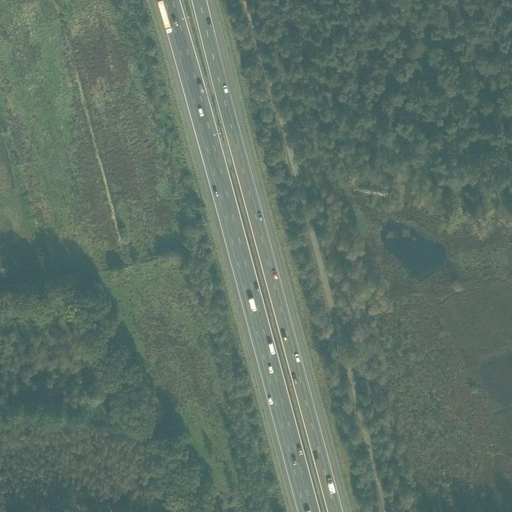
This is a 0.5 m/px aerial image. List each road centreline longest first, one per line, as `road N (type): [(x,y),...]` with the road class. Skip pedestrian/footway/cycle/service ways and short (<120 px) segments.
road 1 (motorway): [(169,0),(308,511)]
road 2 (motorway): [(336,511),(199,0)]
